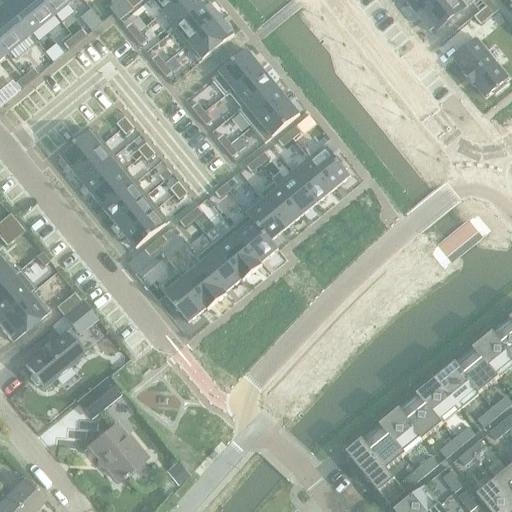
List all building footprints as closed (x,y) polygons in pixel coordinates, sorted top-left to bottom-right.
[(10,0),(6,4),(31,36),(55,16),(42,0),(10,0)] [(42,0),(55,16),(75,0),(42,0)] [(139,0),(124,0),(133,11),(142,3),(139,0)] [(152,0),(163,14),(180,0),(152,0)] [(204,0),(180,0),(163,14),(176,29),(208,4),(204,0)] [(410,0),(406,3),(419,19),(442,0),(410,0)] [(455,0),(442,0),(419,19),(433,36),(464,10),(455,0)] [(486,7),(473,18),(481,27),(499,12),(492,3),(486,8),(486,7)] [(6,4),(0,8),(0,46),(7,56),(31,36),(6,4)] [(176,29),(172,32),(185,48),(221,20),(208,4),(176,29)] [(103,24),(91,11),(81,19),(92,33),(103,24)] [(221,20),(185,48),(199,65),(212,55),(234,36),(221,20)] [(132,24),(126,29),(133,38),(140,33),(132,24)] [(83,30),(73,38),(78,44),(88,36),(83,30)] [(140,33),(133,38),(137,43),(141,48),(147,43),(140,33)] [(73,38),(64,46),(69,52),(78,44),(73,38)] [(477,42),(455,60),(465,73),(464,74),(474,86),(476,85),(486,98),(493,92),(496,95),(508,85),(505,82),(508,80),(477,42)] [(46,54),(53,63),(63,54),(56,45),(46,54)] [(216,77),(212,80),(226,98),(230,95),(229,94),(260,68),(247,52),(219,74),(216,77)] [(164,53),(159,57),(164,64),(169,60),(164,53)] [(157,55),(151,60),(159,70),(165,65),(164,64),(159,57),(157,55)] [(165,65),(159,70),(167,79),(173,75),(165,65)] [(260,68),(229,94),(230,95),(241,109),(242,110),(273,84),(260,68)] [(34,70),(25,77),(30,83),(39,76),(34,70)] [(25,77),(15,85),(20,91),(30,83),(25,77)] [(241,109),(238,112),(251,129),(286,100),(273,84),(242,110),(241,109)] [(286,100),(251,129),(265,145),(300,116),(286,100)] [(197,104),(191,109),(199,119),(205,114),(197,104)] [(205,114),(199,119),(207,128),(213,123),(205,114)] [(125,118),(116,125),(121,131),(130,124),(125,118)] [(130,124),(121,131),(126,137),(135,130),(130,124)] [(297,127),(287,135),(292,141),(302,133),(297,127)] [(94,131),(60,158),(72,172),(105,144),(94,131)] [(287,135),(278,143),(283,149),(292,141),(287,135)] [(223,136),(217,141),(225,150),(231,145),(223,136)] [(105,144),(72,172),(82,185),(116,157),(105,144)] [(147,144),(137,151),(142,157),(152,150),(147,144)] [(231,145),(225,150),(233,160),(239,155),(231,145)] [(324,146),(308,160),(334,191),(350,178),(324,146)] [(152,150),(142,157),(147,163),(157,156),(152,150)] [(265,153),(256,161),(261,167),(270,159),(265,153)] [(116,157),(82,185),(93,198),(126,170),(116,157)] [(308,160),(292,173),(296,177),(318,204),(334,191),(308,160)] [(256,161),(246,168),(251,175),(261,167),(256,161)] [(126,170),(93,198),(104,211),(137,183),(126,170)] [(168,170),(159,177),(164,183),(173,176),(168,170)] [(277,185),(276,186),(302,217),(305,215),(318,204),(296,177),(292,173),(277,185)] [(233,179),(224,187),(229,193),(239,185),(234,179),(233,179)] [(261,192),(257,196),(260,199),(286,230),(302,217),(276,186),(277,185),(274,181),(261,192)] [(137,183),(104,211),(114,224),(148,197),(137,183)] [(179,183),(169,190),(174,196),(184,189),(179,183)] [(224,187),(215,194),(220,200),(229,193),(224,187)] [(184,189),(174,196),(179,202),(188,195),(184,189)] [(148,197),(114,224),(125,237),(158,209),(148,197)] [(260,199),(244,212),(247,215),(277,251),(278,251),(271,242),(286,230),(260,199)] [(198,208),(189,215),(194,222),(203,214),(198,208)] [(158,209),(125,237),(136,250),(170,223),(158,209)] [(10,215),(0,222),(0,238),(17,224),(16,223),(10,215)] [(189,215),(179,223),(184,229),(194,222),(189,215)] [(247,215),(230,229),(261,268),(262,267),(260,265),(277,251),(247,215)] [(17,224),(0,238),(0,241),(6,248),(25,233),(17,224)] [(230,229),(212,244),(243,282),(252,275),(261,268),(230,229)] [(163,237),(154,244),(159,250),(168,243),(163,237)] [(154,244),(144,252),(149,258),(159,250),(154,244)] [(212,244),(194,259),(200,266),(201,265),(226,296),(227,296),(225,294),(241,281),(243,283),(243,282),(212,244)] [(0,287),(16,274),(15,274),(0,254),(0,287)] [(41,254),(35,259),(43,268),(49,263),(41,254)] [(184,279),(183,280),(208,311),(221,300),(226,296),(201,265),(200,266),(184,279)] [(16,274),(0,287),(0,319),(32,294),(33,295),(36,291),(21,273),(19,270),(15,274),(16,274)] [(173,276),(158,288),(188,324),(196,318),(206,310),(207,312),(208,311),(183,280),(184,279),(178,272),(173,276)] [(32,294),(0,319),(0,329),(12,344),(49,314),(33,295),(32,294)] [(74,294),(55,309),(63,318),(81,302),(74,294)] [(82,303),(63,318),(71,327),(82,318),(89,312),(82,303)] [(89,312),(82,318),(88,326),(95,319),(89,312)] [(511,358),(511,320),(510,318),(491,333),(511,358)] [(38,356),(25,367),(31,375),(29,379),(35,386),(40,386),(43,389),(86,353),(68,331),(50,346),(49,345),(36,355),(38,356)] [(511,358),(491,333),(473,348),(498,379),(511,366),(511,358)] [(479,394),(498,379),(473,348),(454,364),(479,394)] [(460,409),(479,394),(454,364),(435,379),(460,409)] [(442,425),(460,409),(435,379),(417,394),(442,425)] [(109,383),(79,407),(91,422),(121,397),(109,383)] [(423,440),(442,425),(417,394),(398,410),(423,440)] [(504,398),(491,408),(497,416),(510,406),(504,398)] [(481,429),(497,416),(491,408),(475,421),(481,429)] [(405,455),(423,440),(398,410),(380,425),(405,455)] [(511,421),(508,417),(499,424),(506,432),(511,426),(511,421)] [(494,441),(506,432),(499,424),(488,433),(494,441)] [(386,470),(405,455),(380,425),(361,440),(386,470)] [(117,427),(93,446),(108,466),(105,468),(118,484),(143,464),(127,444),(129,442),(117,427)] [(466,429),(454,439),(460,447),(473,436),(466,429)] [(444,460),(460,447),(454,439),(438,452),(444,460)] [(361,440),(346,453),(389,505),(390,506),(405,494),(404,493),(386,470),(361,440)] [(477,442),(468,450),(474,458),(483,450),(477,442)] [(463,467),(474,458),(468,450),(456,459),(463,467)] [(416,469),(423,477),(437,466),(430,458),(416,469)] [(178,464),(168,472),(180,485),(189,476),(178,464)] [(511,472),(508,467),(492,480),(511,504),(511,472)] [(423,477),(416,469),(402,481),(409,489),(423,477)] [(454,494),(462,487),(450,473),(442,479),(454,494)] [(490,511),(511,511),(511,504),(492,480),(476,494),(490,511)] [(23,481),(6,498),(19,511),(36,511),(45,503),(23,481)] [(394,511),(431,511),(440,505),(424,486),(394,511)] [(458,499),(468,511),(469,511),(477,506),(466,492),(458,499)] [(0,504),(0,511),(19,511),(6,498),(0,504)]
